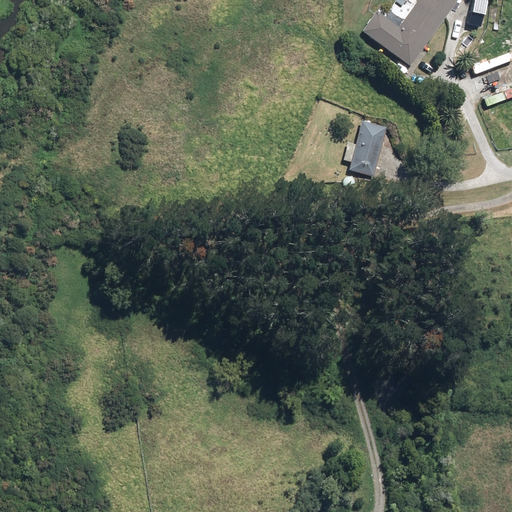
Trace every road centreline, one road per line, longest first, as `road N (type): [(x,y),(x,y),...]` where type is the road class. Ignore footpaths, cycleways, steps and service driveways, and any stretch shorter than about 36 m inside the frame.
road 1 (track): [(511,194),(390,223),(339,252),(329,271),(329,316),(370,436),(380,511)]
road 2 (track): [(501,173),(447,75),(464,12)]
